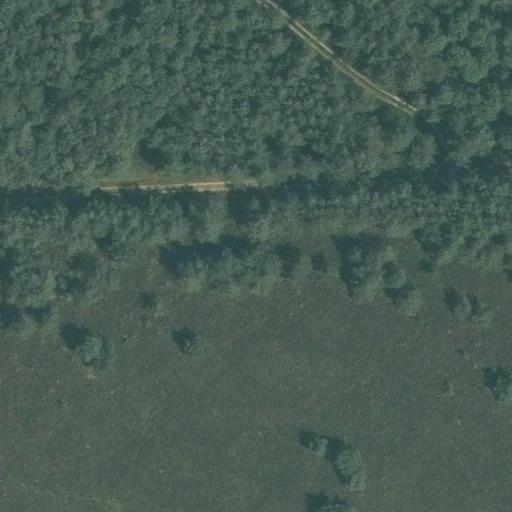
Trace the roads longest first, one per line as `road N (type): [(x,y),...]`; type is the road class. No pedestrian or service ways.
road 1 (track): [(511,167),(0,194)]
road 2 (track): [(447,170),(430,127),(412,110),(264,0)]
